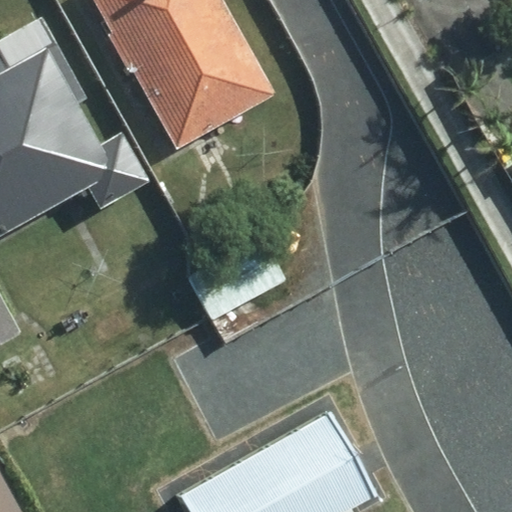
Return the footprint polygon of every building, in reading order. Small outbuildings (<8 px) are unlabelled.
[(270,95),(216,0),(86,0),(171,151),(270,95)] [(0,226),(82,182),(93,204),(139,180),(114,133),(90,146),(66,103),(78,97),(33,16),(0,33),(0,226)] [(257,235),(181,275),(204,322),(281,282),(257,235)] [(0,338),(14,331),(0,305),(0,338)] [(65,326),(0,361),(0,370),(17,402),(86,365),(65,326)] [(344,511),(365,501),(320,413),(171,493),(182,511),(344,511)]
